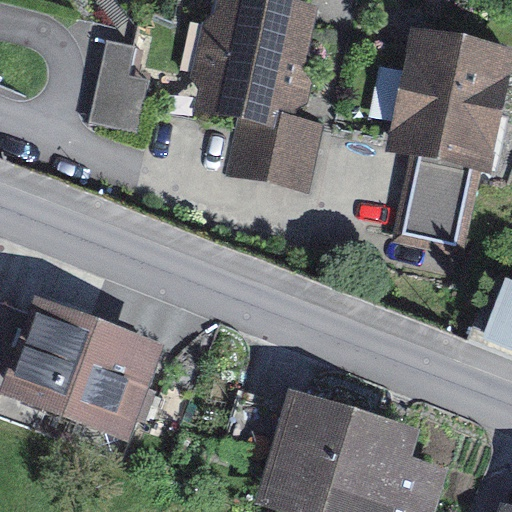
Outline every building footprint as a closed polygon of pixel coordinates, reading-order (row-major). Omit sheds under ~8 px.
[(204,111),(291,129),(313,19),(226,1),(204,111)] [(132,111),(149,33),(113,25),(96,103),(132,111)] [(511,61),(419,43),(398,145),(491,163),(511,61)] [(511,331),(511,262),(509,262),(487,322),(511,331)] [(40,316),(12,390),(122,432),(150,358),(40,316)] [(406,441),(294,409),(268,499),(312,511),(425,511),(435,480),(398,470),(406,441)]
